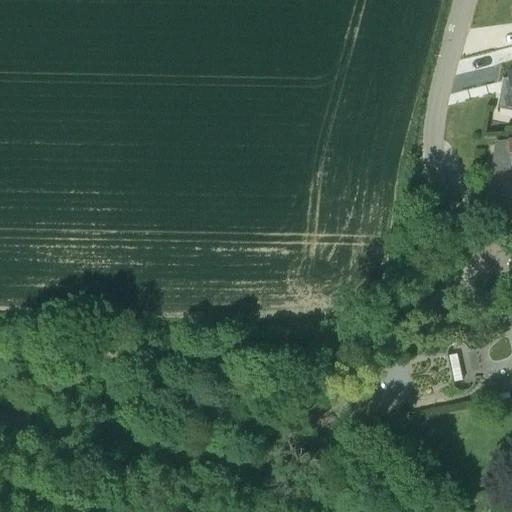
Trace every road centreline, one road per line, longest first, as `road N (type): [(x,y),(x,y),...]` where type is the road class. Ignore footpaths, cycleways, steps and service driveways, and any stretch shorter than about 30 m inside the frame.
road 1 (unclassified): [(359,511),(166,452),(0,425)]
road 2 (tertiary): [(511,265),(465,233),(434,164),(434,111),(463,0)]
road 3 (track): [(485,249),(428,301),(377,333),(307,351),(225,355)]
road 4 (track): [(225,355),(0,354)]
